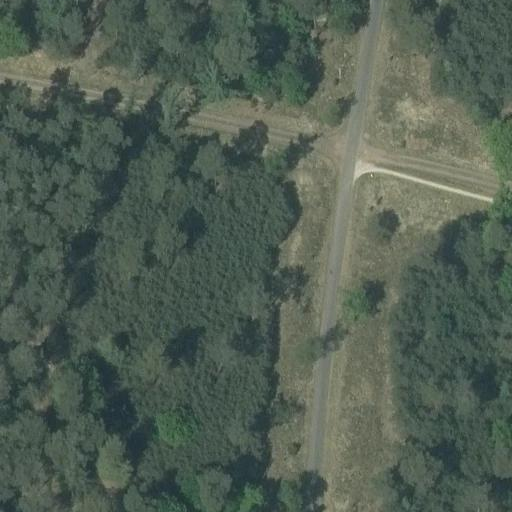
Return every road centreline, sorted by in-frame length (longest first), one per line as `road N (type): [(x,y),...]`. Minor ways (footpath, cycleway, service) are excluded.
road 1 (track): [(349,152),(0,81)]
road 2 (track): [(349,152),(511,191)]
